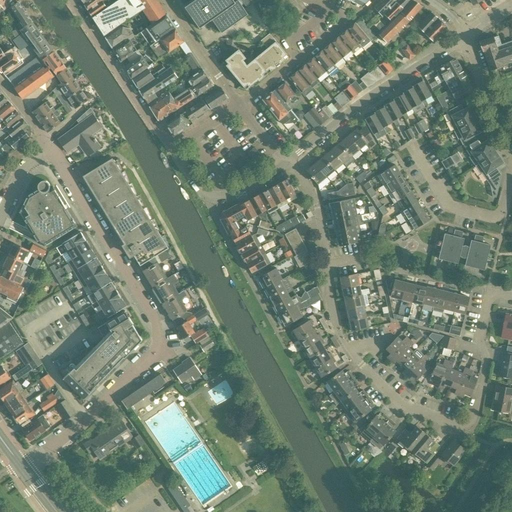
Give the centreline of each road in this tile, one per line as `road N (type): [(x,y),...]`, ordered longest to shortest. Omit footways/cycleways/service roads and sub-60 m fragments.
road 1 (residential): [(46,453),(154,354),(157,340),(155,320),(50,149)]
road 2 (residential): [(511,298),(489,299),(488,354),(468,428),(400,403),(349,347)]
road 3 (residential): [(286,162),(464,34)]
road 4 (residential): [(410,142),(448,206),(500,217),(511,173)]
road 5 (residential): [(240,105),(376,0)]
road 6 (residential): [(156,128),(71,0)]
